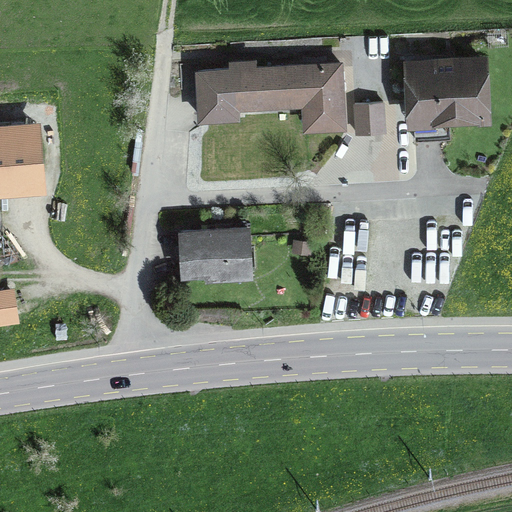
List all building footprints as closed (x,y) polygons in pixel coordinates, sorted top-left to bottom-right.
[(411,63),(415,139),(450,137),(449,117),(485,115),(482,59),(411,63)] [(340,62),(198,70),(200,117),(236,115),(236,105),(316,101),(318,126),(343,125),(340,62)] [(383,101),(355,103),(356,131),(385,129),(383,101)] [(0,121),(0,171),(38,166),(31,117),(0,121)] [(181,230),(183,273),(214,272),(214,277),(249,274),(247,227),(181,230)] [(5,285),(0,285),(0,315),(9,315),(5,285)]
